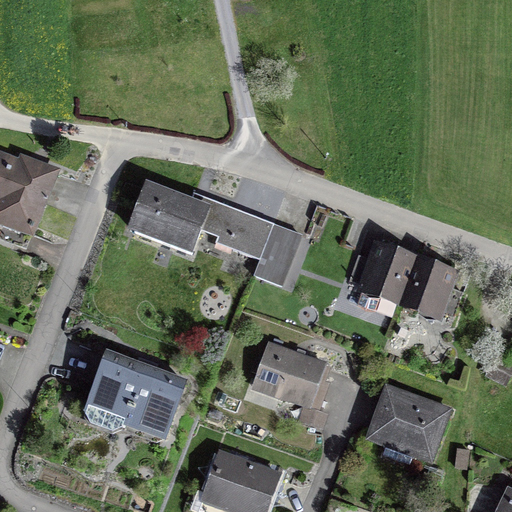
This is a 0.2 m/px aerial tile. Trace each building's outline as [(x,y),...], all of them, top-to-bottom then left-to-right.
[(0,228),(31,241),(61,165),(19,149),(17,154),(0,147),(0,228)] [(194,255),(204,227),(219,232),(216,241),(258,258),(270,227),(273,218),(193,189),(189,200),(145,185),(128,232),(194,255)] [(270,227),(258,258),(287,268),(299,238),(270,227)] [(372,241),(355,289),(396,305),(414,256),(372,241)] [(396,305),(439,321),(457,272),(414,256),(396,305)] [(268,345),(253,389),(312,409),(327,366),(268,345)] [(102,368),(88,409),(129,424),(126,431),(167,446),(184,399),(102,368)] [(384,387),(367,442),(434,463),(451,408),(384,387)] [(218,452),(199,505),(219,511),(266,511),(280,475),(218,452)] [(111,483),(105,500),(124,507),(130,490),(111,483)] [(500,511),(511,511),(511,488),(500,511)]
